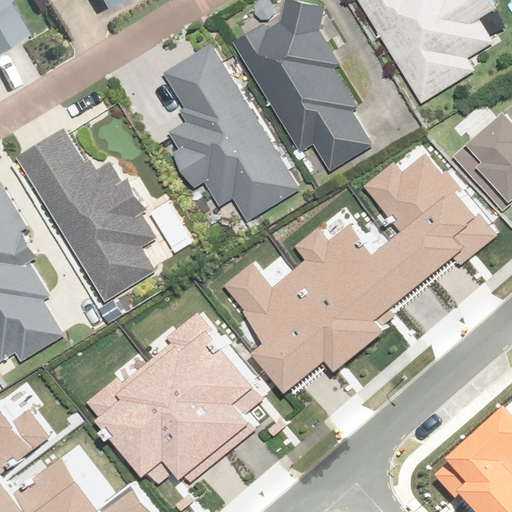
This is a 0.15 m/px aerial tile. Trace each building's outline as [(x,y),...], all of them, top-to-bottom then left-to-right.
[(0,0),(0,52),(30,35),(10,0),(0,0)] [(103,0),(109,9),(123,0),(103,0)] [(273,21),(244,39),(310,151),(324,143),(338,167),(379,143),(360,110),(366,106),(341,64),(349,59),(331,29),(334,0),(297,0),(296,17),(277,28),(273,21)] [(370,0),(434,102),(487,69),(478,55),(502,40),(491,22),(511,8),(511,7),(507,0),(370,0)] [(309,189),(222,43),(174,70),(195,105),(188,109),(194,119),(177,129),(189,148),(183,151),(204,186),(214,179),(228,204),(244,195),(259,219),(309,189)] [(511,107),(453,158),(500,213),(511,203),(511,107)] [(75,127),(28,156),(117,299),(164,269),(150,247),(169,235),(153,211),(161,206),(143,177),(132,184),(119,162),(108,169),(101,159),(97,162),(75,127)] [(398,232),(388,240),(423,284),(454,258),(460,265),(496,236),(479,214),(475,217),(456,194),(461,190),(445,170),(442,172),(427,154),(403,173),(394,163),(363,188),(398,232)] [(0,341),(9,358),(26,348),(31,357),(71,334),(52,300),(61,295),(41,260),(49,255),(34,230),(38,228),(13,183),(0,190),(0,341)] [(307,261),(294,271),(360,351),(384,331),(381,327),(395,316),(390,309),(423,284),(388,240),(373,253),(350,225),(329,242),(318,230),(297,247),(307,261)] [(253,264),(224,287),(243,309),(241,311),(262,343),(252,353),(285,394),(323,362),(334,372),(360,351),(294,271),(274,289),(253,264)] [(152,360),(226,452),(257,427),(247,416),(269,399),(198,312),(168,336),(173,343),(152,360)] [(119,376),(87,403),(101,419),(96,423),(142,479),(148,474),(159,486),(169,477),(174,483),(184,475),(190,481),(226,452),(152,360),(124,382),(119,376)] [(448,464),(434,476),(455,499),(461,494),(475,511),(511,511),(511,416),(502,405),(443,458),(448,464)] [(0,485),(0,474),(49,439),(30,412),(9,427),(0,413),(0,485)] [(9,497),(0,485),(0,511),(94,511),(98,509),(60,459),(9,497)] [(158,511),(135,481),(98,509),(94,511),(158,511)]
